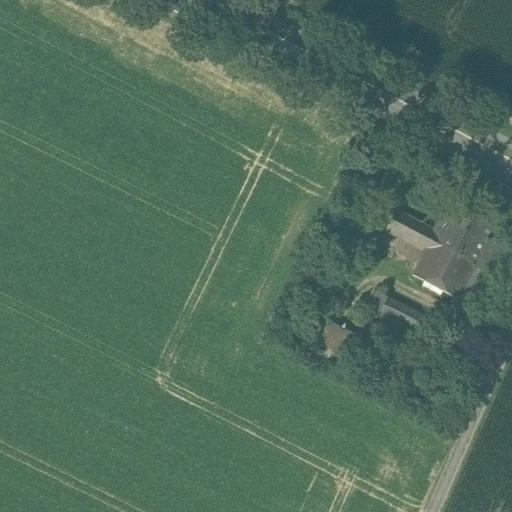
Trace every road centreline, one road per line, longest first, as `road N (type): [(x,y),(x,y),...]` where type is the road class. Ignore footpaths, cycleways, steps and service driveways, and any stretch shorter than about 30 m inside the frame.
road 1 (tertiary): [(197,0),(511,167)]
road 2 (unclassified): [(433,511),(511,330)]
